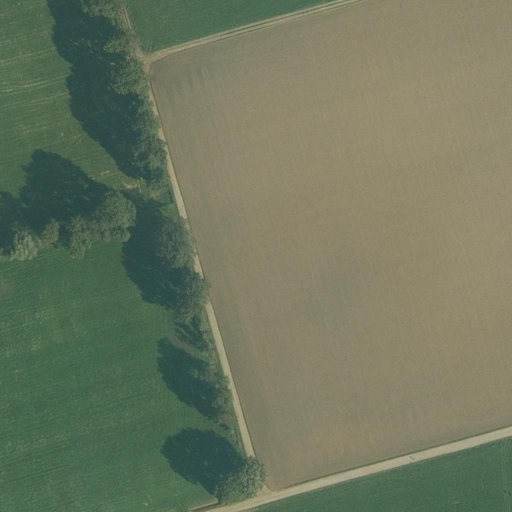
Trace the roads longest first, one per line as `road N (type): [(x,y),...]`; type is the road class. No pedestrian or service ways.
road 1 (track): [(138,59),(263,498)]
road 2 (track): [(511,430),(263,498)]
road 3 (track): [(349,0),(138,59)]
